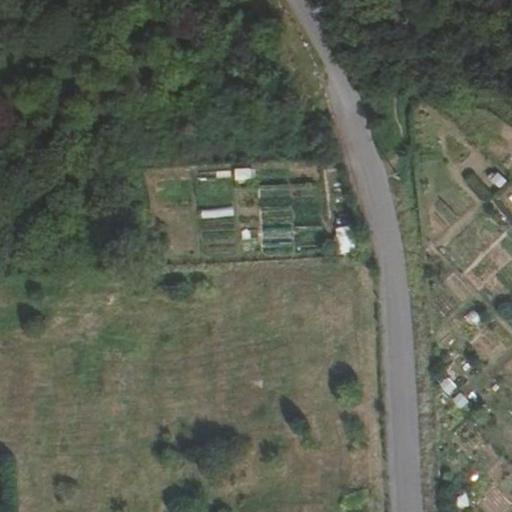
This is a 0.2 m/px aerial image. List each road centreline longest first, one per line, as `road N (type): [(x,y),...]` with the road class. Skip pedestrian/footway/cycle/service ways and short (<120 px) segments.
road 1 (unclassified): [(409,511),(399,270),(368,134),(298,0)]
road 2 (track): [(399,270),(0,301)]
road 3 (track): [(388,0),(413,82),(376,169)]
